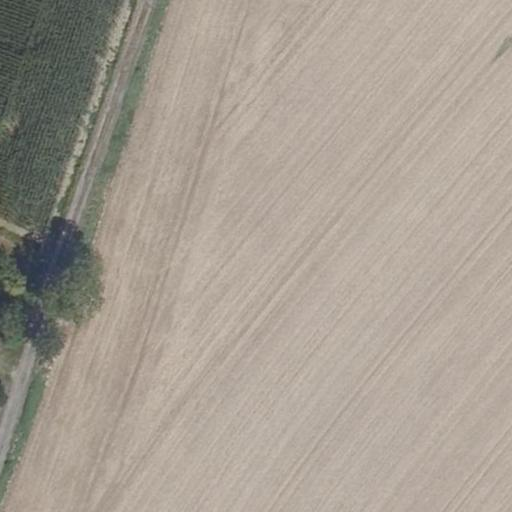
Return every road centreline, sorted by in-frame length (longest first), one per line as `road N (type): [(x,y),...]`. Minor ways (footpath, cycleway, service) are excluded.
road 1 (track): [(47,297),(146,0)]
road 2 (residential): [(0,428),(47,297)]
